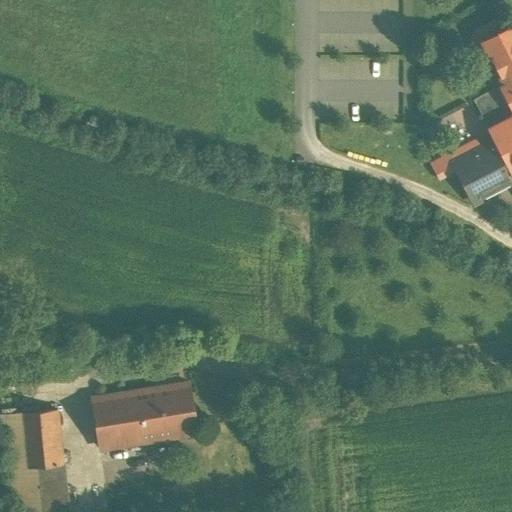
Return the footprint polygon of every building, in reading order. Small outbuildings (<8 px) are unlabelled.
[(511,24),(484,39),(505,81),(511,94),(511,24)] [(511,94),(505,81),(474,97),(490,128),(499,124),(511,149),(511,94)] [(107,121),(82,114),(80,121),(105,128),(107,121)] [(477,138),(434,160),(429,162),(439,180),(455,171),(450,161),(480,145),(477,138)] [(455,171),(472,196),(511,175),(511,171),(493,139),(480,145),(450,161),(455,171)] [(189,382),(150,388),(158,437),(197,431),(189,382)] [(150,388),(94,397),(101,447),(158,437),(150,388)] [(58,408),(33,410),(42,511),(68,511),(64,463),(63,463),(58,408)] [(42,511),(33,410),(2,413),(11,511),(42,511)]
